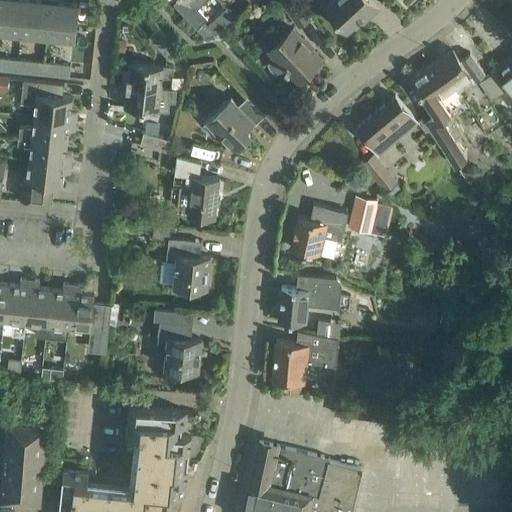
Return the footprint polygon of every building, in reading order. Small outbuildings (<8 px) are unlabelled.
[(0,0),(0,28),(21,30),(23,0),(0,0)] [(47,33),(50,1),(41,0),(23,0),(21,30),(47,33)] [(204,0),(186,0),(178,8),(196,28),(197,27),(205,35),(215,33),(217,32),(205,20),(208,17),(198,6),(204,0)] [(278,0),(297,26),(311,17),(299,0),(278,0)] [(334,0),(325,8),(332,16),(346,31),(359,19),(365,13),(368,17),(379,7),(371,0),(334,0)] [(50,1),(47,33),(73,35),(76,3),(50,1)] [(176,47),(157,27),(148,36),(167,56),(176,47)] [(283,69),(285,67),(297,80),(321,58),(292,28),(269,49),(273,54),(271,56),(269,60),(269,62),(270,65),(271,68),(272,69),(275,70),(279,71),(283,69)] [(453,49),(436,61),(453,84),(468,73),(473,81),(485,73),(470,52),(460,59),(453,49)] [(495,69),(507,85),(508,86),(500,91),(506,101),(511,97),(511,52),(494,67),(495,69)] [(0,56),(0,67),(17,69),(18,59),(0,56)] [(18,59),(17,69),(43,72),(44,61),(18,59)] [(124,68),(122,83),(161,87),(162,76),(172,77),(173,66),(129,60),(128,68),(124,68)] [(70,64),(44,61),(43,72),(69,74),(70,64)] [(453,84),(436,61),(410,79),(439,118),(428,125),(453,161),(466,151),(455,136),(463,130),(438,95),(453,84)] [(497,92),(507,85),(495,69),(479,81),(491,97),(497,92)] [(0,88),(9,89),(10,77),(0,75),(0,88)] [(32,114),(76,119),(77,109),(70,108),(72,96),(62,95),(64,83),(37,80),(23,78),(20,100),(33,102),(32,114)] [(161,87),(122,83),(120,97),(124,97),(124,106),(168,111),(170,99),(159,98),(161,87)] [(218,131),(233,147),(250,132),(246,127),(252,121),(254,124),(265,114),(247,94),(237,103),(231,96),(206,118),(207,120),(204,123),(214,134),(218,131)] [(417,120),(408,110),(395,94),(357,126),(379,153),(417,120)] [(463,97),(456,101),(465,115),(472,110),(463,97)] [(75,128),(76,119),(32,114),(32,126),(19,124),(18,135),(67,140),(68,128),(75,128)] [(166,150),(169,138),(143,131),(140,143),(166,150)] [(29,157),(71,162),(72,152),(65,151),(67,140),(18,135),(17,146),(30,147),(29,157)] [(374,152),(355,168),(369,184),(375,178),(385,190),(398,179),(374,152)] [(174,173),(187,174),(187,182),(186,182),(186,184),(181,184),(178,204),(183,205),(182,207),(188,208),(187,214),(215,217),(217,201),(219,201),(220,193),(217,192),(219,177),(199,175),(201,160),(176,154),(174,173)] [(71,162),(29,157),(26,179),(22,178),(21,199),(42,200),(42,193),(52,194),(53,182),(62,183),(63,171),(70,171),(71,162)] [(204,172),(217,173),(218,160),(204,159),(204,172)] [(471,166),(466,172),(473,179),(481,171),(476,166),(471,166)] [(373,211),(376,198),(357,193),(349,225),(366,229),(366,227),(368,227),(380,231),(385,215),(373,211)] [(335,256),(338,237),(341,238),(348,209),(313,201),(310,217),(297,214),(290,246),(335,256)] [(475,218),(472,222),(473,227),(477,230),(482,230),(485,225),(485,220),(481,217),(475,218)] [(195,239),(169,236),(170,224),(153,223),(152,236),(168,238),(166,258),(176,259),(173,283),(207,287),(210,256),(194,254),(195,239)] [(300,273),(298,287),(281,285),(278,319),(306,322),(308,304),(340,307),(342,282),(336,276),(300,273)] [(19,284),(8,282),(3,331),(12,332),(13,319),(25,320),(30,278),(20,277),(19,284)] [(35,335),(45,336),(51,287),(39,286),(39,279),(30,278),(25,320),(37,322),(35,335)] [(51,287),(45,336),(67,338),(68,325),(73,283),(63,282),(62,288),(51,287)] [(82,284),(73,283),(68,325),(90,327),(90,326),(88,349),(106,352),(109,324),(117,325),(118,306),(110,305),(111,303),(93,301),(94,292),(82,290),(82,284)] [(186,321),(185,321),(186,309),(155,305),(153,318),(160,318),(157,340),(167,341),(164,365),(198,369),(201,338),(185,336),(186,321)] [(338,333),(324,331),(297,328),(296,340),(276,338),(272,378),(303,381),(305,359),(334,363),(338,333)] [(8,356),(6,368),(20,370),(22,358),(8,356)] [(50,367),(49,377),(63,378),(64,367),(50,367)] [(336,397),(334,413),(390,421),(426,422),(427,407),(393,405),(336,397)] [(186,411),(129,404),(126,430),(140,431),(134,489),(87,484),(88,470),(63,467),(57,511),(173,511),(175,494),(185,495),(191,435),(181,434),(181,426),(184,426),(186,411)] [(7,419),(0,497),(0,499),(40,503),(46,423),(7,419)] [(351,511),(362,467),(329,459),(329,456),(289,447),(276,444),(259,440),(243,511),(351,511)]
